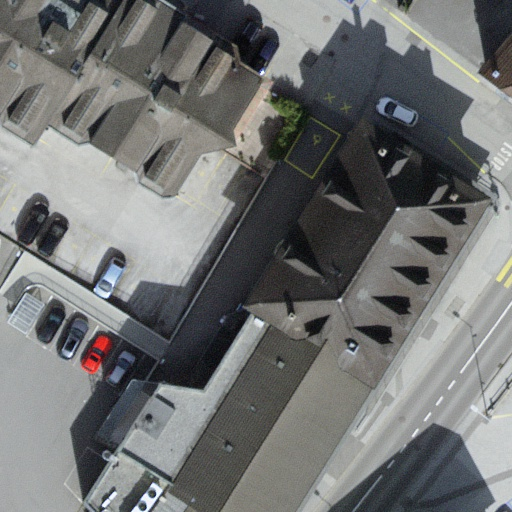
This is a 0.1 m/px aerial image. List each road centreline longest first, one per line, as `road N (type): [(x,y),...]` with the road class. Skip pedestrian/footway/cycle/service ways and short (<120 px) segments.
road 1 (secondary): [(352,511),(511,300)]
road 2 (unclassified): [(511,147),(313,0)]
